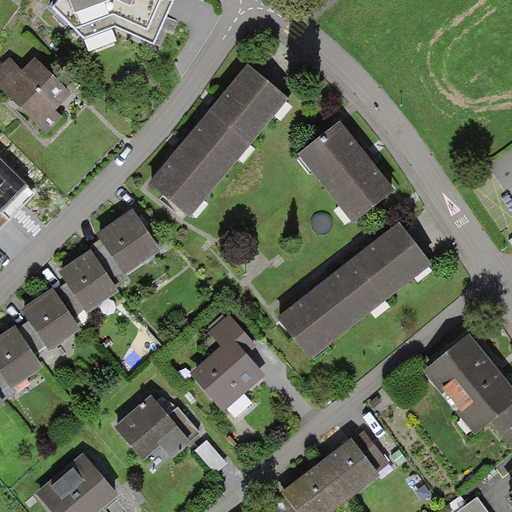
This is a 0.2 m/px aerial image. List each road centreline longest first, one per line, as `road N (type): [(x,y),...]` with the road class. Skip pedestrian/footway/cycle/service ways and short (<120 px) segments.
road 1 (residential): [(248,0),(332,62),(498,281)]
road 2 (residential): [(0,291),(145,134),(199,66),(236,0)]
road 3 (residential): [(498,281),(217,511)]
